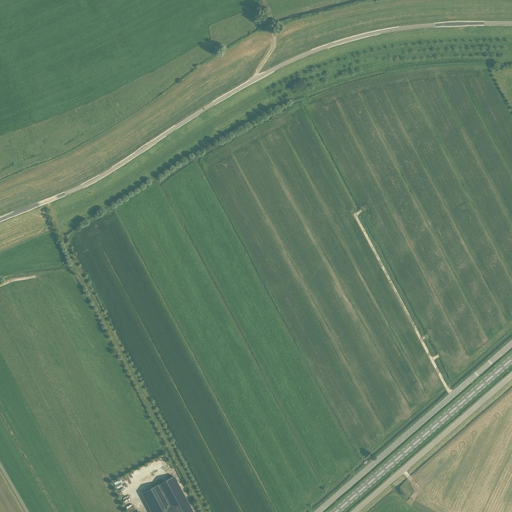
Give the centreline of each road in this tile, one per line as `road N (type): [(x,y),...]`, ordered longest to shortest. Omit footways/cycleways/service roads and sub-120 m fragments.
road 1 (unclassified): [(0,220),(89,183),(300,56),(380,32),(511,24)]
road 2 (track): [(204,511),(45,201)]
road 3 (unclassified): [(316,511),(511,340)]
road 4 (secondary): [(334,511),(511,356)]
road 5 (unclassified): [(354,511),(511,375)]
road 6 (track): [(451,392),(355,214)]
